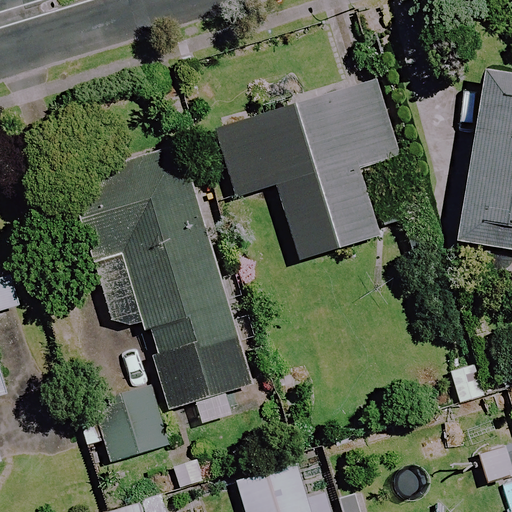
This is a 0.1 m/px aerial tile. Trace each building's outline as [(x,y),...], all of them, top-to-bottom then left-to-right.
[(511,66),(491,63),(466,233),(511,239),(511,66)] [(293,264),(401,233),(407,254),(425,249),(414,211),(399,159),(378,84),(211,132),(230,201),(272,190),(293,264)] [(112,332),(126,328),(129,337),(144,332),(166,412),(188,405),(195,428),(234,417),(228,394),(242,390),(174,156),(70,186),(112,332)] [(0,285),(0,398),(2,398),(0,391),(0,314),(16,310),(8,283),(0,285)] [(494,401),(481,364),(443,377),(457,414),(494,401)] [(163,449),(141,387),(82,409),(105,471),(163,449)] [(511,479),(511,425),(476,430),(483,483),(511,479)] [(306,500),(296,465),(232,485),(240,511),(325,511),(321,496),(306,500)]
